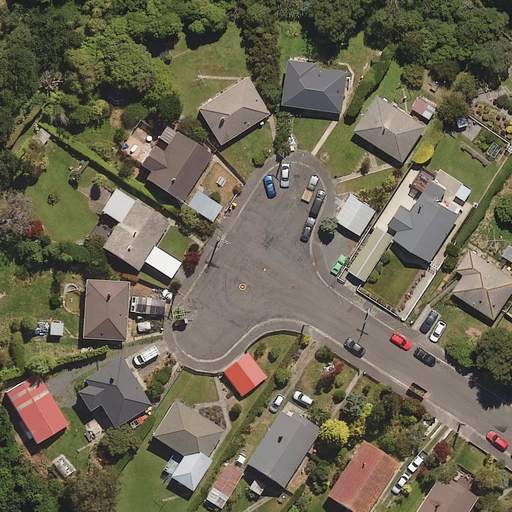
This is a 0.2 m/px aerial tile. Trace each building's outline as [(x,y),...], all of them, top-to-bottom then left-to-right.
[(340,109),(345,66),(312,62),(312,57),(287,54),(281,102),(340,109)] [(267,114),(244,75),(194,105),(218,144),(267,114)] [(425,121),(376,90),(352,127),(401,158),(425,121)] [(436,103),(419,92),(410,106),(427,117),(436,103)] [(163,122),(155,135),(159,138),(154,145),(150,142),(137,162),(149,170),(145,177),(179,200),(210,154),(163,122)] [(51,133),(35,123),(23,142),(40,152),(51,133)] [(418,167),(410,180),(421,187),(407,209),(399,203),(387,221),(398,228),(393,235),(429,258),(459,211),(437,197),(446,184),(418,167)] [(473,188),(459,180),(451,194),(465,202),(473,188)] [(138,200),(137,202),(112,187),(98,208),(116,220),(100,245),(136,268),(141,259),(169,277),(178,262),(151,245),(166,221),(155,214),(157,211),(138,200)] [(222,205),(197,189),(187,205),(213,220),(222,205)] [(376,209),(349,191),(333,216),(360,234),(376,209)] [(393,233),(376,222),(348,267),(365,277),(393,233)] [(511,262),(511,243),(507,240),(498,253),(511,262)] [(492,315),(511,285),(511,272),(470,245),(457,265),(464,270),(452,289),(492,315)] [(127,280),(83,278),(80,336),(124,338),(127,280)] [(165,297),(141,295),(139,312),(163,315),(165,297)] [(64,321),(47,319),(46,334),(62,336),(64,321)] [(265,376),(246,352),(222,371),(241,395),(265,376)] [(87,411),(99,403),(115,427),(150,403),(118,354),(82,377),(85,382),(73,390),(87,411)] [(65,424),(34,371),(4,389),(34,442),(65,424)] [(221,430),(173,399),(150,434),(178,452),(165,473),(190,489),(210,459),(205,456),(221,430)] [(320,424),(282,401),(245,461),(283,484),(320,424)] [(366,511),(399,463),(361,437),(324,493),(352,511),(366,511)] [(242,472),(226,462),(203,499),(219,509),(242,472)] [(467,511),(476,499),(438,474),(413,511),(467,511)]
